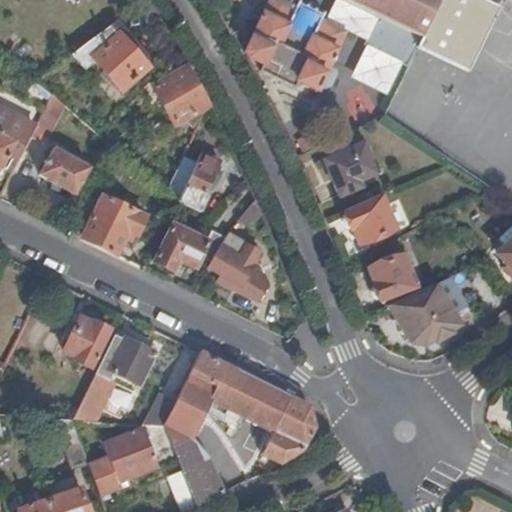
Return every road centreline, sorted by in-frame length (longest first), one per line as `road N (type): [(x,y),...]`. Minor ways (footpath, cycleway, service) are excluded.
road 1 (residential): [(384,407),(332,312),(269,162),(178,0)]
road 2 (unclassified): [(0,229),(317,386),(374,426)]
road 3 (residential): [(376,443),(246,511)]
